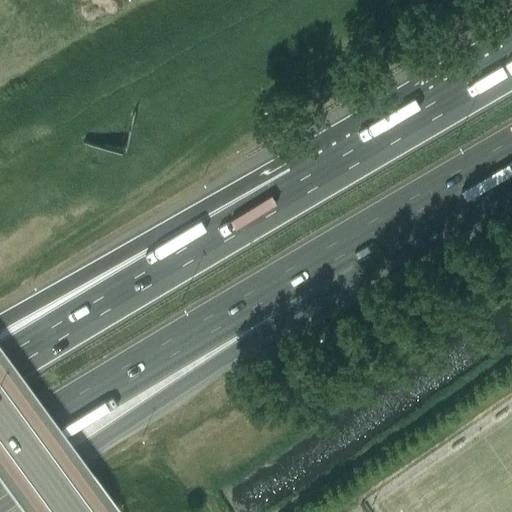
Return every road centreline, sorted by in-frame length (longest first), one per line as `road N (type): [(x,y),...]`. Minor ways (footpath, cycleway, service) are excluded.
road 1 (motorway): [(0,503),(349,243)]
road 2 (motorway): [(0,456),(349,243)]
road 3 (motorway): [(303,184),(0,370)]
road 4 (motorway): [(303,184),(0,329)]
road 5 (motorway): [(511,64),(303,184)]
road 6 (motorway): [(349,243),(511,149)]
road 7 (secondary): [(0,414),(71,511)]
